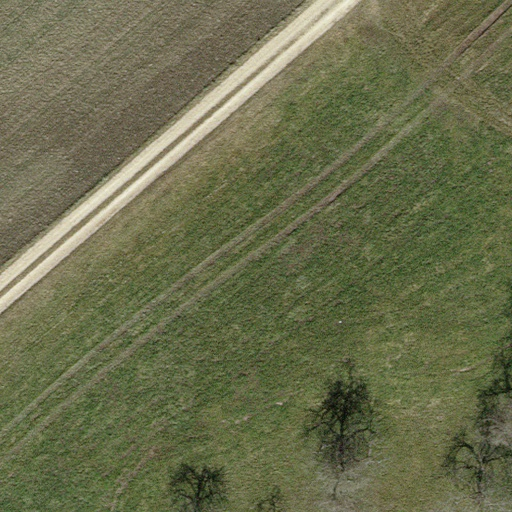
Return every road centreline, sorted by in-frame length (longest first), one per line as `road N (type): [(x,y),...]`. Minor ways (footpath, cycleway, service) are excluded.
road 1 (track): [(0,305),(343,0)]
road 2 (track): [(407,0),(437,62),(511,116)]
